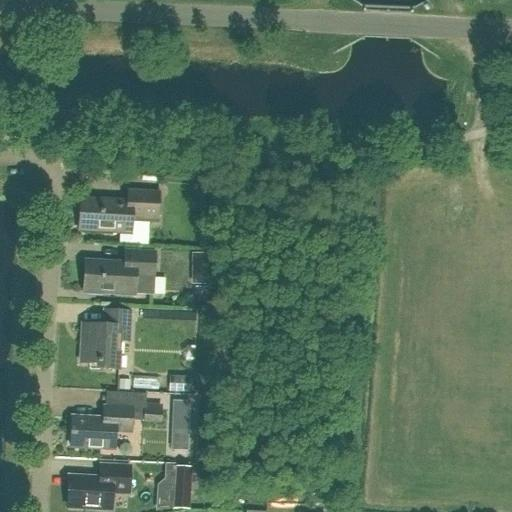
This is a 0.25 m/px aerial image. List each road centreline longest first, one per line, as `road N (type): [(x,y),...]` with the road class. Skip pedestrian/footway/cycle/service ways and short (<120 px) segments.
road 1 (unclassified): [(511,33),(0,9)]
road 2 (residential): [(0,157),(41,159),(54,170),(37,511)]
